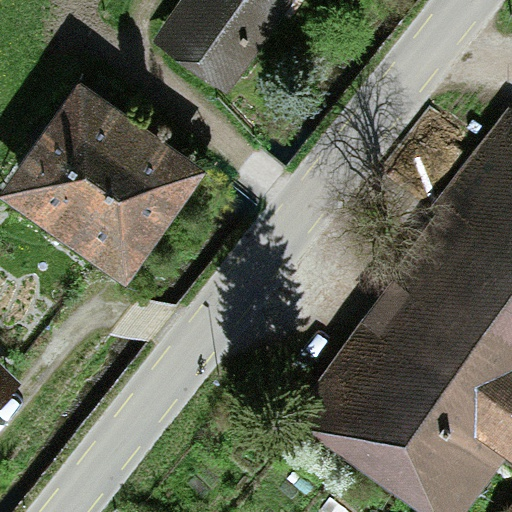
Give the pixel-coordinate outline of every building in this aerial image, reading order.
[(176,0),(150,39),(229,92),(283,12),(292,17),(303,0),(176,0)] [(208,162),(78,69),(0,176),(0,184),(126,275),(208,162)] [(511,103),(506,100),(388,266),(398,273),(294,418),(426,511),(461,511),(507,447),(511,450),(511,103)] [(0,374),(0,409),(17,393),(0,374)] [(511,511),(511,500),(502,511),(511,511)]
